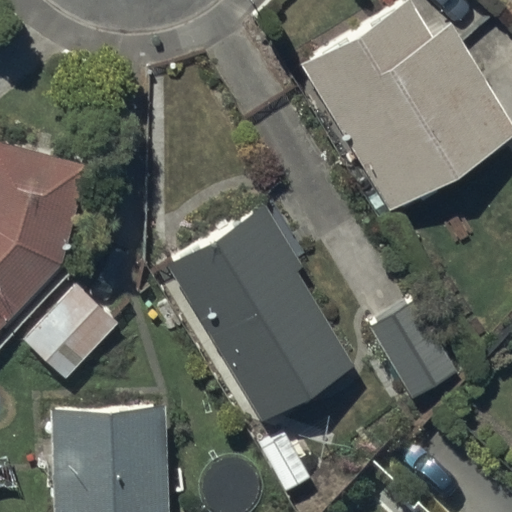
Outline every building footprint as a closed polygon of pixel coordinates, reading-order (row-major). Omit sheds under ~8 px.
[(412,0),(397,0),(300,58),(389,207),(511,134),(511,125),(447,17),(429,28),(412,0)] [(0,315),(56,255),(78,157),(0,138),(0,315)] [(263,196),(164,254),(256,411),(349,356),(295,264),(301,260),(263,196)] [(77,277),(24,334),(67,375),(120,318),(77,277)] [(413,292),(366,320),(408,392),(455,365),(413,292)] [(167,511),(164,399),(48,402),(50,461),(45,461),(46,478),(52,478),(52,511),(203,511),(204,511),(201,511),(167,511)]
